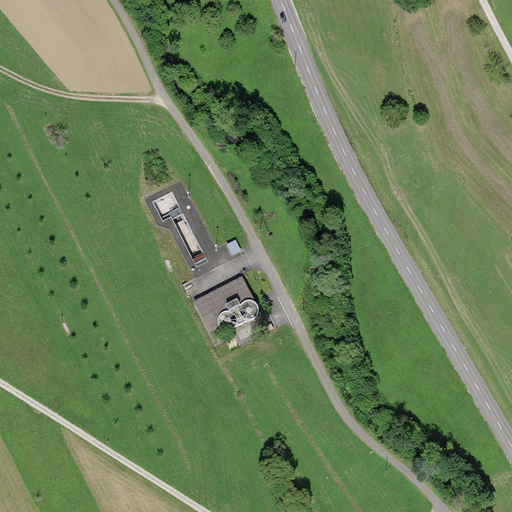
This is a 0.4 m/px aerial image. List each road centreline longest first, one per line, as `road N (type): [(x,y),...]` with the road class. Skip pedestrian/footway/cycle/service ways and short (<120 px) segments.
road 1 (track): [(113,0),(163,97),(241,217),(340,408),(445,511)]
road 2 (tertiary): [(511,450),(354,177),(278,0)]
road 3 (track): [(0,385),(203,511)]
road 4 (track): [(0,69),(58,94),(163,97)]
